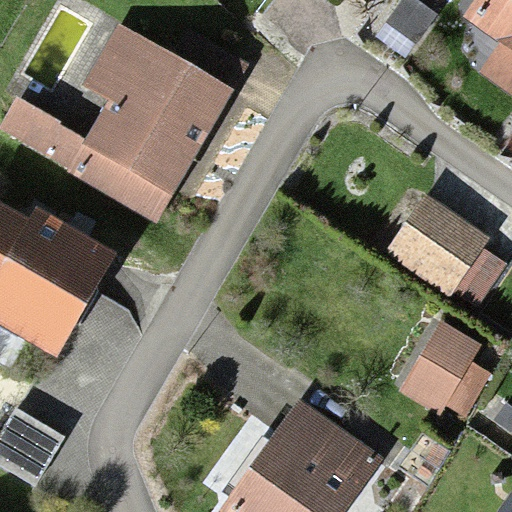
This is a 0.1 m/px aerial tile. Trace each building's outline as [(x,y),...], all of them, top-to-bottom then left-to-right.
[(511,0),(480,0),(470,15),(511,45),(511,0)] [(183,45),(167,75),(220,103),(236,72),(183,45)] [(84,167),(164,209),(220,103),(167,75),(114,48),(89,95),(115,109),(84,167)] [(164,209),(84,167),(6,127),(0,139),(0,145),(155,226),(164,209)] [(293,414),(227,511),(341,511),(372,466),(293,414)]
